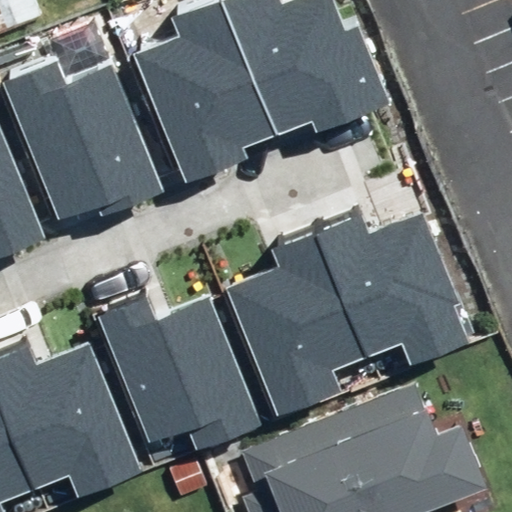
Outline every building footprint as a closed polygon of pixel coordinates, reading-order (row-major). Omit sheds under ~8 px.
[(0,0),(0,27),(33,14),(27,0),(0,0)] [(277,109),(233,0),(178,0),(184,15),(140,33),(191,160),(251,136),(245,122),(277,109)] [(233,0),(277,109),(312,96),(320,107),(392,75),(358,0),(357,0),(351,6),(348,0),(233,0)] [(59,43),(11,63),(66,192),(98,179),(104,193),(162,168),(112,48),(76,62),(59,43)] [(0,235),(49,215),(0,100),(0,235)] [(367,190),(323,207),(372,330),(406,317),(415,341),(475,317),(423,186),(373,205),(367,190)] [(372,330),(323,207),(276,225),(284,246),(231,266),(281,390),(342,366),(334,346),(372,330)] [(151,277),(103,295),(154,421),(191,407),(199,427),(263,402),(212,276),(159,297),(151,277)] [(32,321),(0,334),(0,389),(33,470),(75,453),(83,471),(142,447),(92,324),(42,345),(32,321)] [(425,378),(233,453),(255,511),(433,511),(429,502),(468,487),(425,378)] [(0,510),(14,505),(4,480),(33,470),(0,389),(0,510)]
